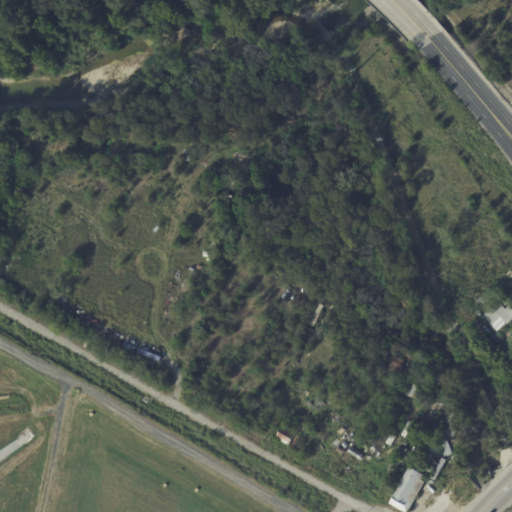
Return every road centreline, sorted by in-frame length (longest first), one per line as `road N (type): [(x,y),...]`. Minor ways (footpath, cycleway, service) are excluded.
road 1 (residential): [(0,310),(371,511)]
road 2 (secondary): [(430,38),(511,133)]
